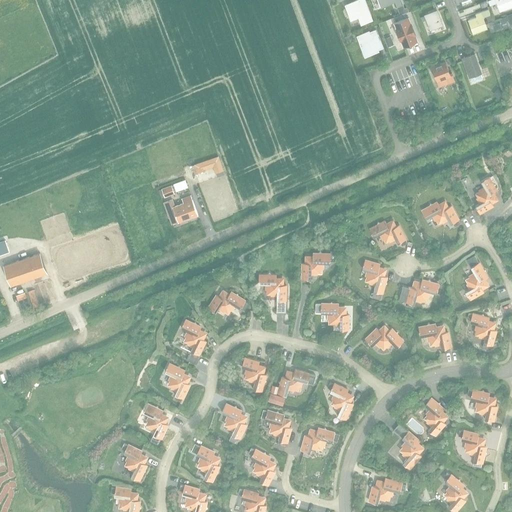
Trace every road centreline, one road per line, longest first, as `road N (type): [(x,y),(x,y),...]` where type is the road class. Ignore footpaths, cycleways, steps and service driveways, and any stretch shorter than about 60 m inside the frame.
road 1 (unclassified): [(0,335),(401,156)]
road 2 (residential): [(161,511),(161,474),(202,410),(215,355),(234,338),(313,347),(392,395)]
road 3 (residential): [(401,156),(373,74),(463,41),(447,0)]
road 4 (residential): [(511,294),(484,243),(431,266),(404,266)]
road 5 (residential): [(392,395),(367,422),(349,461),(343,509)]
road 6 (residential): [(509,371),(426,378),(392,395)]
road 7 (residential): [(488,511),(511,395)]
